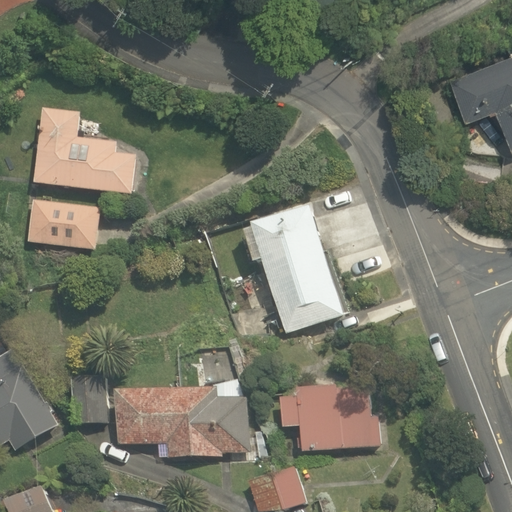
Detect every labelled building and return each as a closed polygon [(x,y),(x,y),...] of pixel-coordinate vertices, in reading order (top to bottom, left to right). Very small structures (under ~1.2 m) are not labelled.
[(225,0),(224,4),(248,9),(250,0),(225,0)] [(511,56),(451,73),(464,121),(501,111),(511,149),(511,148),(511,56)] [(39,186),(138,198),(142,160),(120,157),(122,147),(82,142),(85,116),(48,112),(39,186)] [(37,202),(35,217),(32,245),(99,254),(104,217),(105,211),(37,202)] [(318,210),(295,217),(259,227),(291,336),(349,319),(320,217),(318,210)] [(60,320),(77,316),(75,304),(58,308),(60,320)] [(0,452),(14,444),(20,454),(66,427),(53,405),(51,406),(21,354),(0,365),(0,452)] [(79,383),(81,428),(113,426),(111,381),(79,383)] [(306,429),(307,454),(385,449),(384,421),(377,422),(375,388),(303,392),(304,401),(285,402),(287,430),(306,429)] [(171,448),(172,461),(226,460),(226,456),(254,456),(253,402),(224,402),(224,393),(123,394),(123,448),(171,448)] [(253,484),(262,511),(277,511),(311,506),(300,470),(253,484)] [(8,502),(11,511),(54,511),(47,490),(8,502)] [(390,511),(392,505),(368,501),(365,511),(390,511)]
